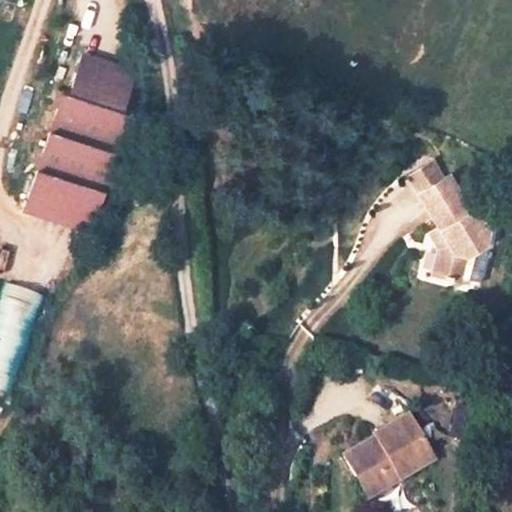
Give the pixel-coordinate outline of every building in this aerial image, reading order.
[(136,72),(83,55),(81,61),(134,77),(136,72)] [(94,230),(130,113),(123,111),(134,77),(81,61),(71,95),(64,93),(27,209),(94,230)] [(432,164),(408,179),(419,196),(443,180),(432,164)] [(443,180),(419,196),(451,245),(441,251),(436,275),(448,278),(447,281),(454,283),(455,279),(463,282),(468,256),(486,245),(489,232),(476,211),(472,214),(448,177),(443,180)] [(0,392),(18,399),(50,299),(7,285),(0,308),(0,392)] [(388,485),(442,451),(414,406),(382,423),(387,431),(364,444),(388,485)] [(388,485),(364,444),(350,452),(374,493),(388,485)]
